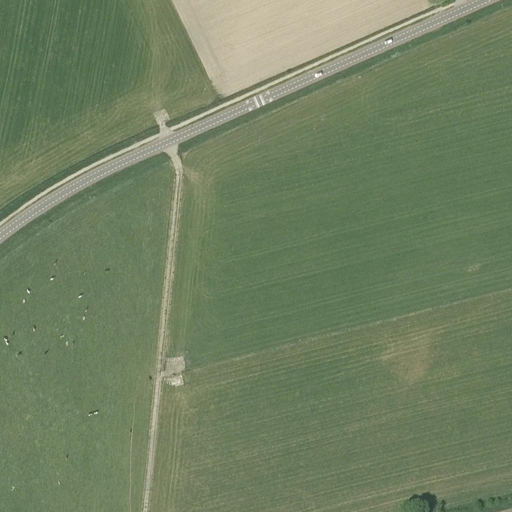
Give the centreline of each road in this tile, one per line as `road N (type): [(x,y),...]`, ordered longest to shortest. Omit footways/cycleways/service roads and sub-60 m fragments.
road 1 (unclassified): [(142,511),(173,234),(177,170),(167,144)]
road 2 (tertiary): [(167,144),(491,0)]
road 3 (tertiary): [(0,235),(88,180),(167,144)]
